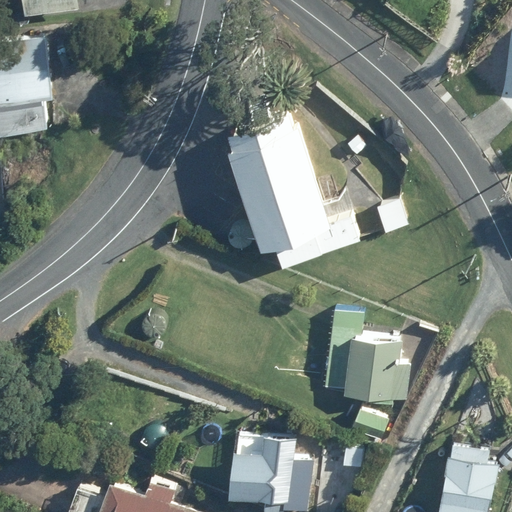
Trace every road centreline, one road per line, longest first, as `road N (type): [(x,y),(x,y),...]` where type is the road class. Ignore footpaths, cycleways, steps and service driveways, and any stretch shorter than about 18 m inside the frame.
road 1 (residential): [(0,300),(92,229),(122,194),(169,118),(206,0)]
road 2 (residential): [(507,248),(455,150),(404,94),(275,0)]
road 3 (residential): [(507,248),(381,511)]
